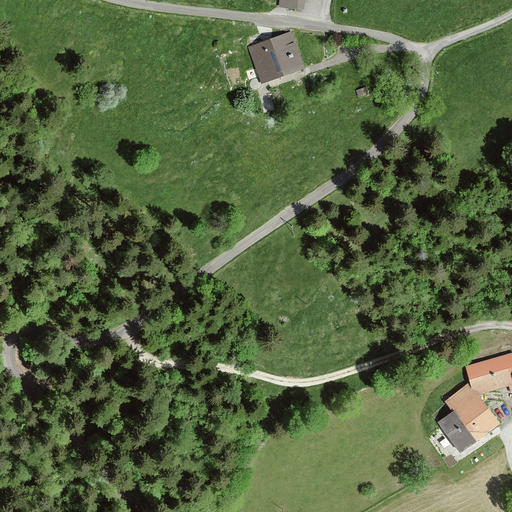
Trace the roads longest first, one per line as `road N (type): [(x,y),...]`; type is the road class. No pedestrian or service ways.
road 1 (unclassified): [(421,56),(419,98),(372,154),(134,325),(92,340),(28,331),(10,339),(12,371),(112,481),(119,511)]
road 2 (track): [(134,325),(138,351),(151,361),(295,383),(423,350),(475,326),(511,329)]
road 3 (unclassified): [(110,0),(370,34),(421,56)]
